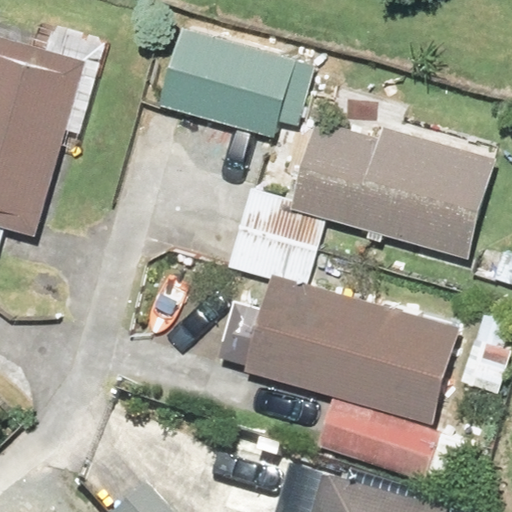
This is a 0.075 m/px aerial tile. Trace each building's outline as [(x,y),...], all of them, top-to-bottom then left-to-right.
[(42,44),(0,32),(0,212),(59,228),(77,159),(84,161),(118,33),(50,16),(42,44)] [(188,17),(168,90),(287,122),(307,50),(188,17)] [(511,162),(328,111),(302,203),(264,192),(244,265),(280,276),(312,285),(333,211),(489,255),(511,173),(511,162)] [(477,334),(317,289),(284,280),(259,372),(451,426),(477,334)] [(511,390),(511,323),(493,317),(472,381),(511,394),(511,390)] [(331,396),(319,437),(421,467),(433,426),(331,396)] [(171,511),(138,476),(120,493),(82,452),(63,470),(102,511),(171,511)] [(455,511),(325,476),(315,511),(455,511)]
